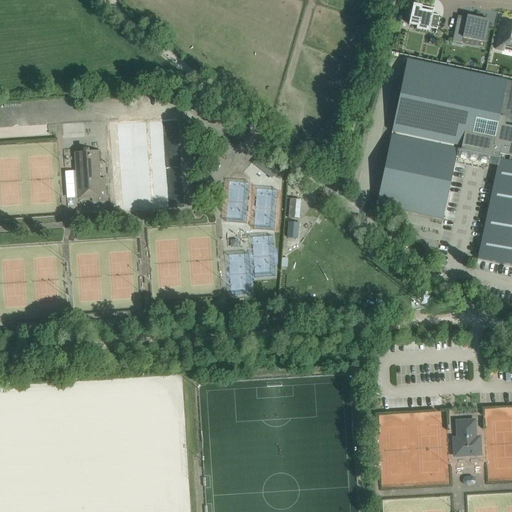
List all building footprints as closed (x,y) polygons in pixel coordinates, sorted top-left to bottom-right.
[(436,33),(440,16),(433,14),(434,8),(424,6),(424,8),(422,7),(422,6),(413,4),(412,11),(410,11),(409,17),(410,18),(410,20),(411,20),(418,22),(416,29),(429,32),(430,28),(436,29),(436,33)] [(457,19),(452,41),(462,44),(463,38),(485,42),(490,20),(474,17),(472,17),(472,16),(471,16),(470,21),(470,22),(457,19)] [(500,30),(496,48),(503,50),(504,44),(511,45),(511,25),(507,24),(506,32),(500,30)] [(511,81),(407,60),(376,205),(442,219),(457,149),(493,157),(492,162),(498,163),(477,259),(511,266),(511,81)] [(100,151),(75,152),(75,153),(78,153),(80,170),(76,170),(78,199),(92,198),(92,201),(106,200),(105,189),(104,178),(99,178),(98,165),(101,164),(101,162),(98,162),(98,151),(100,151)] [(258,157),(253,163),(272,178),(274,176),(277,172),(258,157)] [(298,223),(288,222),(287,238),(297,239),(298,223)] [(454,456),(481,455),(480,437),(475,438),(474,421),(457,422),(457,433),(460,433),(461,438),(453,439),(454,456)]
